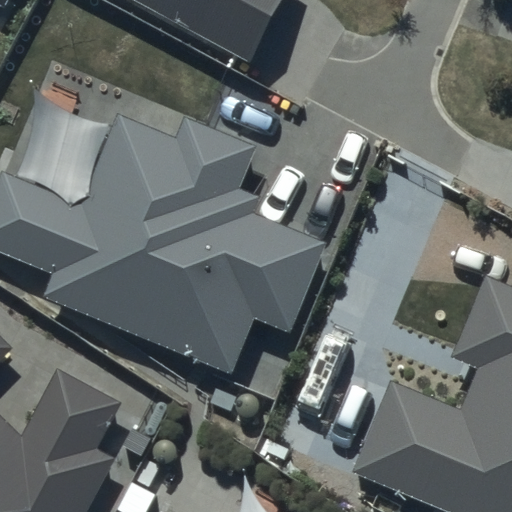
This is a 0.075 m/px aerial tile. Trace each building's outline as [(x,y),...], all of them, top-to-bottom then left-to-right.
[(9,0),(0,0),(0,7),(4,10),(9,0)] [(140,0),(254,60),(285,0),(140,0)] [(256,145),(184,116),(176,136),(118,112),(80,204),(3,173),(0,181),(0,250),(57,274),(48,295),(233,370),(255,317),(291,331),(327,243),(254,213),(260,197),(238,187),(256,145)] [(511,511),(511,287),(488,277),(453,360),(481,372),(464,412),(397,384),(357,477),(440,511),(511,511)] [(0,360),(12,348),(0,336),(0,511),(85,511),(113,459),(96,450),(121,403),(56,369),(21,433),(0,414),(0,360)]
